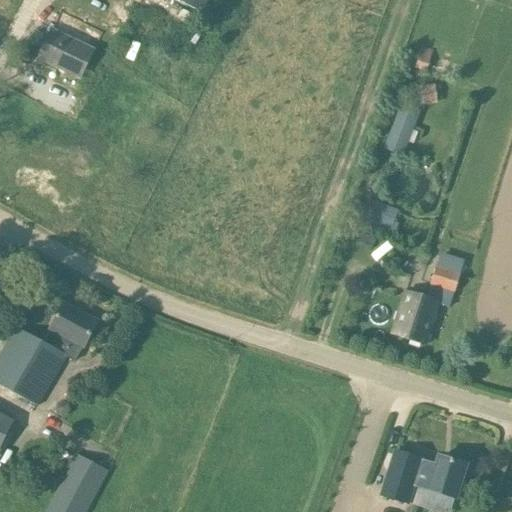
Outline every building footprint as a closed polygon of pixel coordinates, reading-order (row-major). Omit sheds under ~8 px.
[(208,0),(170,0),(201,15),(208,0)] [(93,51),(51,31),(38,58),(79,78),(93,51)] [(421,102),(437,100),(435,86),(419,88),(421,102)] [(419,111),(401,105),(384,149),(402,156),(419,111)] [(398,211),(377,204),(369,226),(390,234),(391,230),(396,231),(399,222),(394,220),(398,211)] [(426,299),(405,292),(392,334),(424,345),(438,303),(449,306),(463,263),(440,256),(426,299)] [(51,349),(15,330),(0,356),(0,386),(38,407),(65,357),(75,362),(97,321),(64,304),(50,331),(58,336),(51,349)] [(0,447),(14,421),(0,414),(0,447)] [(395,452),(381,497),(407,504),(413,485),(455,498),(465,465),(439,457),(437,465),(395,452)] [(87,511),(108,472),(76,455),(45,511),(87,511)]
